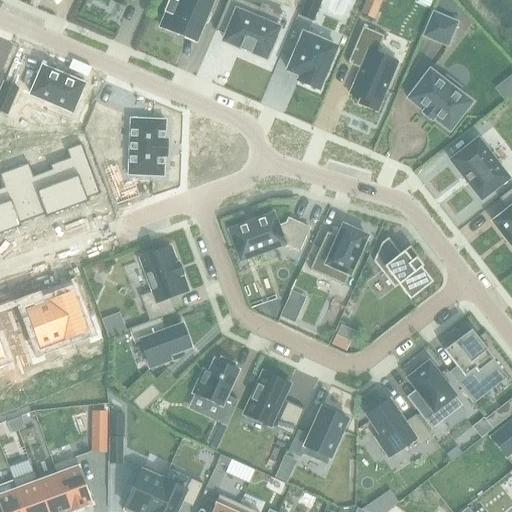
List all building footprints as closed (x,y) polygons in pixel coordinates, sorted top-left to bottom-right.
[(166,12),(159,26),(184,37),(195,42),(198,37),(197,37),(212,0),(169,0),(164,11),(166,12)] [(240,0),(227,0),(214,30),(226,34),(223,40),(240,47),(239,49),(249,53),(249,51),(267,59),(275,41),(272,40),(277,28),(255,19),(259,8),(240,0)] [(304,0),(299,14),(312,20),(320,0),(304,0)] [(366,0),(361,14),(373,19),(380,0),(366,0)] [(456,22),(433,12),(423,35),(446,45),(456,22)] [(362,26),(346,63),(359,68),(349,93),(360,98),(358,103),(376,110),(396,62),(376,53),(384,35),(362,26)] [(302,33),(286,70),(299,75),(297,80),(318,89),(335,47),(302,33)] [(41,68),(29,95),(71,112),(82,85),(68,79),(68,78),(56,73),(56,74),(41,68)] [(442,81),(429,70),(407,98),(423,110),(422,112),(431,119),(432,118),(448,130),(470,102),(456,91),(459,87),(446,76),(442,81)] [(2,83),(0,88),(0,111),(6,115),(17,89),(2,83)] [(127,174),(162,176),(163,156),(166,156),(166,140),(164,140),(164,120),(130,119),(127,174)] [(477,138),(449,160),(459,173),(469,187),(470,186),(480,199),(507,178),(477,138)] [(70,162),(51,169),(66,209),(81,203),(80,201),(99,193),(81,143),(65,149),(70,162)] [(27,163),(13,168),(31,219),(50,212),(51,215),(65,209),(66,209),(51,169),(32,176),(27,163)] [(0,179),(3,187),(0,187),(0,233),(0,234),(0,233),(14,228),(13,225),(31,219),(13,168),(0,172),(0,179)] [(507,209),(492,221),(501,234),(508,243),(509,243),(511,247),(511,187),(499,198),(507,209)] [(275,212),(230,228),(242,259),(286,243),(301,250),(311,227),(290,218),(288,222),(280,225),(275,212)] [(307,269),(342,284),(364,235),(340,224),(328,252),(317,247),(307,269)] [(399,286),(410,301),(433,283),(421,269),(423,268),(417,260),(418,259),(410,248),(401,255),(388,239),(382,244),(374,262),(395,289),(399,286)] [(152,291),(139,296),(149,321),(160,317),(174,312),(169,297),(187,290),(181,274),(182,274),(181,272),(178,263),(176,263),(169,247),(140,258),(152,291)] [(53,299),(48,301),(62,339),(85,331),(89,343),(102,338),(93,314),(81,319),(79,314),(79,313),(77,308),(77,307),(76,307),(74,301),(75,300),(70,288),(51,295),(53,299)] [(306,299),(291,293),(280,318),(295,325),(306,299)] [(43,298),(23,305),(28,318),(29,317),(31,324),(31,325),(33,330),(34,331),(34,330),(35,335),(23,340),(32,364),(45,359),(40,347),(62,339),(48,301),(44,303),(43,298)] [(167,355),(189,347),(180,324),(165,330),(160,317),(149,321),(128,328),(134,343),(139,341),(149,367),(169,360),(167,355)] [(453,342),(443,350),(456,366),(448,372),(472,403),(489,391),(483,384),(500,371),(501,370),(485,350),(470,330),(453,342)] [(225,395),(237,369),(233,367),(235,363),(220,356),(218,360),(214,359),(208,371),(203,369),(192,393),(219,406),(212,420),(225,426),(237,400),(225,395)] [(461,405),(428,362),(419,369),(417,366),(405,375),(425,402),(416,409),(431,428),(461,405)] [(144,380),(143,381),(148,386),(151,383),(156,379),(147,370),(142,375),(144,380)] [(303,409),(281,399),(288,384),(262,372),(244,414),(291,435),(303,409)] [(151,384),(132,401),(141,412),(160,394),(151,384)] [(388,400),(365,415),(379,435),(375,438),(387,457),(413,439),(418,446),(432,437),(415,414),(404,422),(388,400)] [(0,403),(0,414),(1,416),(8,413),(4,402),(0,403)] [(346,419),(321,407),(308,435),(296,429),(287,451),(300,457),(301,453),(326,464),(346,419)] [(105,412),(92,412),(92,451),(105,451),(105,412)] [(20,415),(13,418),(17,429),(24,426),(20,415)] [(13,418),(5,421),(9,432),(17,429),(13,418)] [(511,418),(489,437),(511,465),(511,468),(508,471),(509,472),(511,469),(511,418)] [(122,437),(109,437),(109,462),(121,462),(122,437)] [(219,454),(216,461),(227,466),(230,459),(219,454)] [(74,457),(52,465),(55,474),(56,474),(70,511),(91,504),(74,457)] [(296,463),(284,457),(275,478),(287,484),(296,463)] [(143,466),(123,510),(127,511),(148,511),(163,480),(164,480),(166,476),(143,466)] [(34,472),(12,480),(15,489),(16,489),(24,511),(47,511),(36,481),(37,481),(34,472)] [(37,481),(36,481),(47,511),(69,511),(70,511),(56,474),(55,474),(37,481)] [(163,480),(148,511),(174,511),(179,501),(191,507),(202,484),(190,478),(185,490),(164,480),(163,480)] [(0,510),(0,511),(24,511),(16,489),(15,489),(12,480),(0,484),(0,510)] [(390,491),(361,511),(362,511),(389,511),(400,505),(390,491)] [(218,495),(210,511),(235,511),(239,504),(218,495)]
